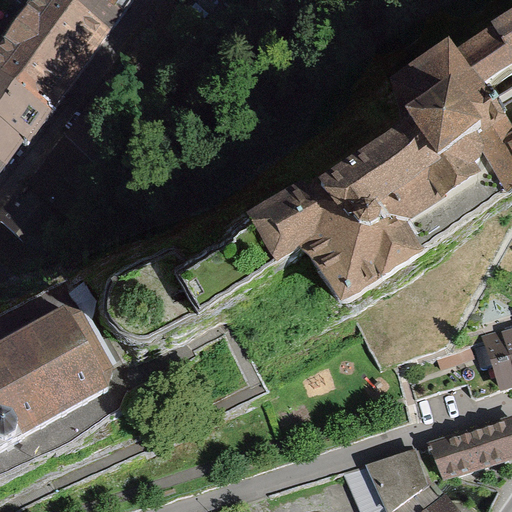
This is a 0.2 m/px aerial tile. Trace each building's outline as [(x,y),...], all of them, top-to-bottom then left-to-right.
[(110,30),(66,0),(33,0),(16,25),(0,46),(0,72),(53,110),(110,30)] [(66,0),(110,30),(132,0),(66,0)] [(197,16),(176,0),(158,0),(146,16),(152,21),(120,63),(155,88),(205,23),(197,16)] [(209,0),(176,0),(197,16),(209,0)] [(302,184),(264,210),(289,252),(303,246),(316,264),(338,294),(345,297),(352,297),(418,254),(399,222),(474,174),(470,169),(478,162),(481,153),(473,141),(505,122),(482,84),(511,65),(511,15),(393,84),(412,123),(313,190),(302,184)] [(106,83),(146,112),(161,92),(155,88),(120,63),(106,83)] [(53,110),(0,72),(0,121),(26,140),(31,144),(41,129),(53,110)] [(106,83),(63,138),(104,169),(146,112),(106,83)] [(26,140),(0,121),(0,161),(7,166),(17,152),(26,140)] [(104,169),(63,138),(21,194),(53,221),(61,226),(104,169)] [(511,143),(503,149),(511,163),(511,143)] [(17,191),(0,211),(0,221),(31,247),(53,221),(21,194),(17,191)] [(31,247),(0,221),(0,276),(13,271),(31,247)] [(84,283),(70,291),(78,305),(94,309),(96,304),(84,283)] [(65,305),(0,341),(0,446),(23,435),(109,387),(113,369),(83,312),(65,305)] [(501,330),(482,336),(499,391),(511,387),(511,328),(501,332),(501,330)] [(473,348),(437,359),(440,370),(476,359),(473,348)] [(511,417),(431,444),(443,481),(478,470),(511,458),(511,417)] [(389,458),(366,465),(367,468),(386,511),(393,511),(429,486),(417,449),(389,458)] [(386,511),(367,468),(345,475),(360,511),(386,511)] [(419,511),(444,492),(435,481),(429,486),(393,511),(419,511)] [(419,511),(460,511),(444,492),(419,511)]
